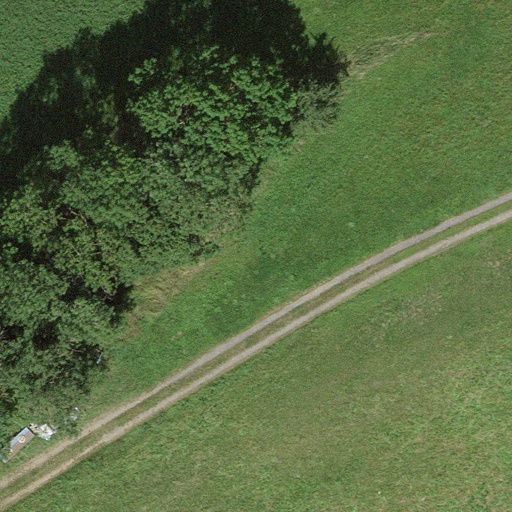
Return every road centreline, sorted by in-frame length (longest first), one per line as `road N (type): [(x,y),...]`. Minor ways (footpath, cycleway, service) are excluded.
road 1 (track): [(0,493),(396,262)]
road 2 (track): [(511,212),(396,262)]
